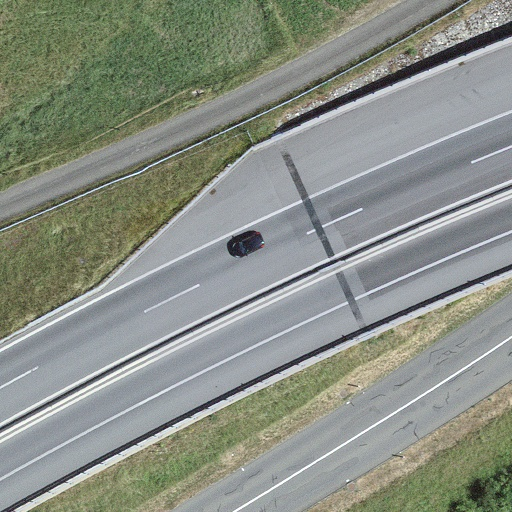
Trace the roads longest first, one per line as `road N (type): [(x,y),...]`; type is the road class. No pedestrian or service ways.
road 1 (trunk): [(0,461),(202,354),(511,214)]
road 2 (trunk): [(511,147),(319,228),(0,389)]
road 3 (secondary): [(235,511),(511,337)]
